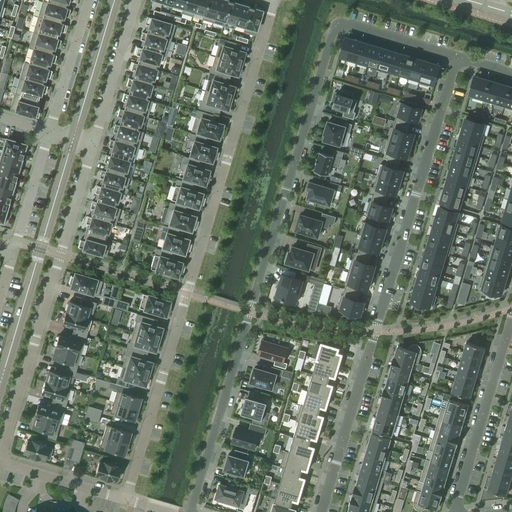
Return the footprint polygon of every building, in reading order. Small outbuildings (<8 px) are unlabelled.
[(42,1),(70,9),(66,8),(68,0),(72,1),(72,0),(47,0),(47,2),(42,1)] [(174,0),(173,5),(183,8),(185,0),(174,0)] [(185,0),(183,8),(182,13),(192,16),(193,11),(196,0),(185,0)] [(196,0),(193,11),(203,14),(202,19),(207,0),(196,0)] [(207,0),(202,19),(213,22),(219,0),(207,0)] [(225,0),(219,0),(213,22),(223,25),(230,1),(227,0),(225,0)] [(37,16),(66,25),(66,24),(61,23),(64,15),(68,17),(70,9),(42,1),(37,16)] [(233,28),(240,4),(233,2),(230,1),(223,25),(233,28)] [(240,4),(233,28),(234,28),(235,24),(245,27),(243,31),(244,31),(251,7),(248,6),(248,7),(240,4)] [(254,8),(251,7),(244,31),(254,34),(261,11),(253,8),(254,8)] [(18,16),(15,26),(21,28),(24,18),(18,16)] [(33,32),(61,40),(57,38),(59,31),(63,32),(66,25),(37,16),(33,32)] [(146,33),(170,40),(175,24),(147,16),(144,24),(149,25),(146,33)] [(170,40),(146,33),(142,31),(140,39),(144,40),(142,48),(166,55),(170,40)] [(28,47),(56,55),(52,54),(54,46),(59,47),(61,40),(33,32),(28,47)] [(358,61),(363,43),(346,37),(340,56),(358,61)] [(215,56),(243,64),(245,56),(243,56),(244,52),(230,48),(231,42),(219,38),(217,44),(218,45),(215,56)] [(363,43),(358,61),(368,64),(373,46),(363,43)] [(373,46),(368,64),(378,67),(377,70),(377,71),(384,49),(373,46)] [(24,62),(52,71),(52,70),(48,69),(50,61),(54,63),(56,55),(28,47),(33,49),(28,63),(24,62)] [(166,55),(142,48),(138,47),(135,54),(139,56),(137,63),(156,69),(161,55),(165,56),(166,55)] [(384,49),(377,71),(388,74),(394,52),(384,49)] [(394,52),(388,74),(389,70),(399,73),(404,55),(394,52)] [(404,55),(399,73),(409,76),(415,58),(404,55)] [(208,72),(221,76),(223,71),(237,75),(238,71),(241,72),(243,64),(215,56),(212,67),(210,66),(208,72)] [(425,61),(415,58),(409,76),(419,79),(418,83),(419,83),(425,61)] [(425,61),(419,83),(429,86),(432,78),(435,79),(438,70),(435,69),(436,65),(436,64),(425,61)] [(19,78),(47,86),(43,84),(45,77),(50,78),(52,71),(24,62),(19,78)] [(156,69),(137,63),(133,62),(131,70),(135,71),(133,79),(152,84),(156,69)] [(205,90),(233,98),(235,91),(233,90),(234,86),(219,82),(221,76),(208,72),(207,79),(208,79),(205,90)] [(152,84),(133,79),(128,77),(126,85),(130,86),(128,94),(147,100),(152,84)] [(484,99),(489,80),(478,77),(473,95),(484,99)] [(19,78),(15,93),(38,100),(41,92),(45,93),(47,86),(19,78)] [(484,99),(494,102),(500,83),(489,80),(484,99)] [(504,105),(510,86),(500,83),(494,102),(504,105)] [(341,95),(336,93),(332,106),(344,110),(342,116),(354,119),(356,112),(354,111),(357,99),(353,98),(354,92),(343,89),(341,95)] [(233,98),(205,90),(201,101),(200,101),(198,107),(211,111),(212,105),(227,109),(228,106),(230,106),(233,98)] [(38,100),(15,93),(10,109),(38,117),(40,109),(36,108),(38,100)] [(152,101),(147,100),(128,94),(124,93),(122,100),(126,102),(123,109),(147,116),(152,101)] [(418,104),(408,101),(407,104),(403,103),(403,102),(402,102),(399,101),(395,114),(396,114),(394,121),(410,125),(412,119),(417,120),(417,121),(418,121),(422,108),(421,108),(417,107),(418,104)] [(161,120),(162,121),(163,121),(164,121),(165,122),(166,122),(167,122),(167,123),(168,123),(169,123),(170,124),(171,124),(172,124),(173,123),(173,121),(174,121),(174,120),(174,119),(174,118),(174,117),(175,117),(175,115),(175,114),(176,112),(176,111),(177,110),(177,109),(177,108),(177,107),(177,106),(178,105),(178,104),(177,104),(176,103),(175,103),(173,103),(172,103),(172,104),(172,105),(172,106),(171,107),(171,108),(170,110),(170,111),(169,113),(169,114),(168,116),(167,116),(164,115),(163,115),(162,115),(162,118),(161,118),(161,119),(161,120)] [(147,116),(123,109),(119,108),(117,116),(121,117),(119,125),(138,130),(142,116),(147,117),(147,116)] [(210,114),(197,110),(191,130),(218,138),(219,135),(222,136),(224,128),(221,127),(222,124),(208,120),(210,114)] [(466,118),(462,129),(484,135),(481,134),(484,123),(466,118)] [(154,135),(162,137),(167,122),(158,120),(154,135)] [(322,141),(341,146),(341,145),(344,146),(348,132),(349,132),(352,124),(346,122),(345,125),(327,120),(323,135),(324,135),(322,141)] [(410,125),(394,121),(393,127),(391,127),(388,139),(411,145),(414,133),(413,133),(408,132),(410,125)] [(114,140),(138,147),(143,132),(138,130),(119,125),(115,123),(112,131),(117,132),(114,140)] [(481,146),(484,135),(462,129),(459,139),(481,146)] [(203,137),(190,133),(186,146),(192,148),(190,155),(211,162),(212,158),(215,159),(217,151),(215,150),(216,147),(201,143),(203,137)] [(3,150),(22,156),(24,151),(26,152),(28,145),(6,139),(3,150)] [(138,147),(114,140),(110,139),(108,146),(112,148),(110,155),(129,161),(130,156),(135,158),(138,147)] [(383,157),(399,162),(401,156),(406,157),(407,158),(411,145),(388,139),(384,151),(385,151),(383,157)] [(478,156),(481,146),(459,139),(456,149),(478,156)] [(475,166),(478,156),(456,149),(453,160),(475,166)] [(22,156),(3,150),(0,158),(0,161),(21,167),(23,161),(21,161),(22,156)] [(328,174),(334,155),(320,151),(314,170),(328,174)] [(129,161),(110,155),(106,154),(103,162),(107,163),(105,171),(124,176),(129,161)] [(196,160),(183,156),(180,169),(185,171),(183,178),(204,184),(205,181),(208,182),(210,174),(208,173),(209,170),(194,166),(196,160)] [(399,162),(383,157),(383,158),(387,159),(385,165),(384,164),(380,176),(377,175),(400,182),(403,170),(402,170),(398,168),(399,162)] [(472,177),(475,166),(453,160),(450,170),(472,177)] [(21,167),(0,161),(0,172),(16,178),(17,173),(20,174),(21,167)] [(101,186),(120,192),(121,187),(126,188),(129,178),(124,176),(105,171),(101,169),(99,177),(103,178),(101,186)] [(469,187),(472,177),(450,170),(447,181),(465,186),(469,187)] [(16,178),(0,172),(0,184),(15,189),(17,183),(14,182),(16,178)] [(369,193),(389,199),(390,193),(395,194),(396,194),(400,182),(377,175),(373,187),(371,186),(369,193)] [(170,199),(198,207),(199,204),(201,205),(204,197),(201,196),(202,193),(188,189),(190,183),(177,179),(170,199)] [(335,189),(340,191),(342,185),(330,181),(328,187),(310,182),(308,189),(310,190),(307,198),(330,205),(335,189)] [(465,187),(469,188),(469,187),(465,186),(447,181),(444,191),(462,196),(465,187)] [(149,182),(147,188),(153,190),(155,184),(149,182)] [(15,189),(0,184),(0,196),(9,199),(11,195),(13,196),(15,189)] [(120,192),(101,186),(96,185),(94,192),(98,194),(96,201),(115,207),(120,192)] [(129,210),(129,211),(130,212),(136,213),(137,213),(137,212),(137,211),(138,208),(138,207),(139,206),(139,205),(140,203),(140,200),(140,199),(141,199),(140,197),(141,196),(141,195),(142,194),(141,193),(141,192),(139,192),(138,192),(138,191),(137,191),(136,192),(135,193),(135,195),(136,195),(136,196),(137,196),(137,197),(136,196),(135,196),(134,196),(133,196),(133,197),(133,198),(133,199),(132,199),(132,202),(131,202),(131,205),(130,206),(130,208),(129,209),(129,210)] [(444,191),(441,202),(459,207),(462,196),(444,191)] [(389,199),(369,193),(368,193),(372,195),(371,201),(370,200),(366,213),(370,214),(383,218),(388,219),(388,220),(392,207),(391,207),(387,205),(389,199)] [(9,199),(0,196),(0,208),(8,211),(10,205),(8,204),(9,199)] [(91,217),(115,224),(120,208),(115,207),(96,201),(92,200),(90,208),(94,209),(91,217)] [(164,222),(191,230),(192,227),(194,228),(197,220),(194,219),(195,216),(181,212),(183,206),(170,202),(164,222)] [(436,217),(454,222),(458,211),(439,206),(436,217)] [(8,211),(0,208),(0,221),(5,223),(7,216),(4,215),(5,211),(8,212),(8,211)] [(511,211),(506,209),(503,221),(504,221),(511,223),(511,211)] [(298,224),(296,230),(318,237),(322,225),(328,227),(329,223),(333,224),(336,217),(323,213),(320,220),(301,214),(301,216),(299,215),(297,223),(298,224)] [(383,218),(370,214),(368,223),(363,221),(360,233),(382,240),(386,228),(385,228),(380,226),(383,218)] [(115,224),(91,217),(87,215),(85,223),(89,224),(87,232),(105,238),(110,223),(115,225),(115,224)] [(436,217),(433,227),(455,234),(457,227),(458,223),(454,222),(436,217)] [(498,235),(511,239),(511,227),(502,225),(502,224),(498,235)] [(176,229),(163,225),(159,238),(164,240),(162,247),(184,253),(185,250),(188,251),(190,243),(187,242),(188,239),(174,235),(176,229)] [(455,234),(433,227),(430,238),(452,244),(455,234)] [(105,238),(87,232),(84,240),(80,239),(78,247),(106,255),(109,245),(103,243),(105,238)] [(378,252),(379,252),(382,240),(360,233),(360,234),(363,235),(358,252),(355,252),(371,257),(373,250),(378,252)] [(492,244),(492,245),(511,250),(511,239),(498,235),(495,245),(492,244)] [(123,236),(119,248),(125,250),(129,238),(123,236)] [(452,244),(430,238),(427,248),(449,254),(452,244)] [(308,244),(306,250),(292,246),(291,252),(289,252),(288,253),(287,253),(285,260),(286,260),(286,262),(309,269),(311,260),(317,262),(321,248),(308,244)] [(511,256),(511,250),(492,245),(489,255),(511,262),(511,256)] [(156,248),(150,268),(177,276),(178,273),(181,274),(183,266),(180,265),(181,262),(167,258),(169,252),(156,248)] [(427,248),(424,258),(442,264),(445,254),(449,255),(449,254),(427,248)] [(374,264),(374,265),(369,263),(371,257),(355,252),(353,258),(352,258),(349,270),(371,277),(375,265),(374,264)] [(489,255),(486,266),(507,272),(511,262),(489,255)] [(442,264),(424,258),(421,269),(439,274),(442,264)] [(507,272),(486,266),(483,276),(504,282),(507,272)] [(439,274),(421,269),(418,279),(436,284),(439,274)] [(368,289),(371,277),(349,270),(345,282),(346,283),(344,289),(360,294),(362,287),(367,289),(368,289)] [(295,303),(302,280),(308,282),(310,275),(297,272),(295,277),(283,274),(276,297),(295,303)] [(71,275),(69,283),(71,284),(70,287),(97,295),(102,281),(75,273),(74,276),(71,275)] [(504,282),(483,276),(479,287),(488,289),(487,292),(496,294),(496,292),(501,293),(504,282)] [(436,284),(418,279),(415,289),(436,296),(437,295),(433,294),(436,284)] [(360,294),(344,289),(343,295),(341,295),(338,307),(341,308),(340,310),(341,311),(342,309),(346,310),(345,312),(355,315),(355,313),(359,314),(359,316),(360,316),(364,301),(363,301),(358,300),(360,294)] [(424,307),(425,304),(433,307),(436,296),(415,289),(411,300),(416,302),(415,304),(424,307)] [(169,304),(170,301),(143,293),(138,307),(165,316),(166,312),(169,313),(171,305),(169,304)] [(126,310),(128,304),(128,303),(103,295),(101,303),(114,307),(114,306),(126,310)] [(65,312),(91,320),(94,309),(96,302),(82,298),(81,304),(69,301),(66,312),(65,311),(65,312)] [(315,312),(323,313),(326,305),(318,303),(315,312)] [(91,320),(65,312),(62,323),(74,327),(72,333),(86,337),(91,320)] [(132,331),(161,340),(163,332),(161,331),(162,328),(147,323),(149,317),(136,313),(134,320),(136,320),(132,331)] [(161,340),(132,331),(129,342),(128,342),(126,348),(139,352),(140,346),(155,351),(156,347),(158,347),(161,340)] [(86,337),(72,333),(70,339),(58,335),(55,347),(81,354),(86,337)] [(275,360),(274,365),(286,368),(287,363),(283,362),(288,348),(262,340),(258,355),(275,360)] [(483,358),(486,347),(467,342),(464,352),(483,358)] [(317,359),(339,365),(343,349),(322,343),(317,359)] [(393,356),(418,363),(421,352),(421,350),(421,349),(421,348),(420,347),(419,346),(419,345),(417,344),(416,344),(414,344),(412,345),(411,345),(410,346),(409,347),(408,348),(408,349),(398,346),(395,356),(394,356),(393,356)] [(81,354),(55,347),(52,358),(64,361),(62,367),(76,371),(77,365),(80,355),(81,355),(81,354)] [(122,366),(150,374),(153,366),(150,366),(151,362),(137,358),(139,352),(126,348),(124,354),(125,355),(122,366)] [(464,352),(461,362),(480,367),(483,358),(464,352)] [(393,356),(390,367),(410,372),(413,363),(418,364),(418,363),(393,356)] [(339,365),(317,359),(312,374),(334,381),(339,365)] [(460,362),(457,371),(476,377),(479,367),(460,362)] [(150,374),(122,366),(119,377),(118,376),(116,383),(128,387),(130,381),(145,385),(146,381),(148,382),(150,374)] [(255,368),(254,367),(254,368),(250,381),(250,382),(251,382),(271,388),(272,389),(272,388),(276,375),(276,374),(282,376),(284,370),(272,366),(270,372),(255,368)] [(45,381),(70,388),(71,388),(70,387),(73,377),(74,378),(74,377),(80,378),(81,373),(76,371),(62,367),(60,373),(48,370),(45,380),(45,381)] [(388,377),(407,383),(410,372),(390,367),(391,367),(388,377)] [(457,371),(455,381),(473,387),(476,377),(457,371)] [(334,381),(312,374),(308,390),(329,396),(334,381)] [(96,377),(96,379),(94,384),(108,388),(110,381),(96,377)] [(384,387),(404,393),(407,383),(388,377),(385,387),(384,387)] [(70,388),(45,381),(41,392),(53,396),(52,401),(65,405),(70,388)] [(470,397),(473,387),(455,381),(451,391),(470,397)] [(384,387),(381,398),(401,404),(404,393),(384,387)] [(113,401),(139,409),(139,408),(141,403),(139,403),(141,397),(116,390),(113,401)] [(303,405),(301,404),(301,405),(325,412),(329,396),(308,390),(303,405)] [(249,397),(248,399),(248,401),(245,400),(241,413),(253,417),(253,420),(264,423),(267,412),(265,411),(267,402),(263,401),(264,398),(253,395),(252,398),(249,397)] [(401,404),(381,398),(382,398),(379,408),(398,414),(401,404)] [(441,407),(465,414),(468,404),(449,398),(446,408),(441,407)] [(65,405),(52,401),(50,408),(38,404),(34,415),(60,423),(65,405)] [(139,409),(113,401),(110,413),(134,420),(136,414),(137,415),(139,410),(139,409)] [(86,412),(100,416),(102,409),(88,405),(86,412)] [(325,412),(301,405),(296,420),(320,427),(325,412)] [(438,418),(462,425),(465,414),(441,407),(438,418)] [(376,419),(395,424),(398,414),(379,408),(376,419)] [(100,416),(86,412),(84,419),(97,423),(100,416)] [(60,423),(34,415),(34,416),(35,416),(31,427),(43,430),(41,436),(55,440),(57,434),(60,423)] [(435,428),(460,435),(459,435),(462,425),(438,418),(435,428)] [(373,429),(391,435),(395,424),(376,419),(373,429)] [(316,443),(320,427),(296,420),(296,421),(298,421),(294,436),(316,443)] [(259,433),(265,435),(267,427),(254,423),(251,431),(237,427),(236,429),(235,429),(232,436),(234,436),(232,442),(254,449),(259,433)] [(103,436),(129,443),(130,438),(129,437),(130,432),(106,424),(103,436)] [(503,437),(511,439),(511,428),(506,426),(503,437)] [(432,438),(457,446),(460,435),(435,428),(432,438)] [(369,443),(387,449),(391,438),(372,433),(369,443)] [(129,443),(103,436),(99,447),(124,454),(125,449),(127,449),(128,444),(129,444),(129,443)] [(316,443),(294,436),(289,451),(285,450),(311,458),(316,443)] [(511,450),(511,439),(503,437),(500,447),(511,450)] [(69,444),(76,446),(82,448),(84,442),(71,438),(69,444)] [(429,449),(453,456),(456,446),(457,446),(432,438),(429,449)] [(27,440),(23,452),(28,453),(28,454),(39,458),(40,457),(44,458),(49,459),(53,448),(48,446),(43,445),(44,443),(32,440),(32,441),(27,440)] [(366,453),(384,459),(387,449),(369,443),(366,453)] [(71,460),(76,446),(69,444),(65,458),(71,460)] [(76,446),(71,460),(78,462),(82,448),(76,446)] [(497,458),(511,461),(511,450),(500,447),(497,458)] [(224,469),(225,470),(229,471),(228,474),(236,476),(237,473),(243,475),(244,476),(244,475),(249,461),(249,460),(248,460),(247,459),(249,453),(235,449),(233,455),(229,454),(228,454),(228,455),(227,460),(225,464),(226,464),(224,469)] [(425,459),(449,466),(453,456),(429,449),(428,449),(433,451),(430,460),(426,459),(425,459)] [(285,450),(280,466),(306,474),(311,458),(285,450)] [(366,453),(363,464),(381,469),(384,459),(366,453)] [(494,468),(511,473),(511,461),(497,458),(494,468)] [(422,469),(446,477),(449,466),(425,459),(422,469)] [(99,462),(95,473),(100,475),(100,476),(111,479),(112,478),(116,479),(120,468),(115,466),(115,465),(104,461),(103,463),(99,462)] [(360,474),(383,481),(386,470),(381,469),(363,464),(360,474)] [(302,489),(306,474),(280,466),(285,468),(280,483),(302,489)] [(491,478),(509,484),(511,475),(511,473),(494,468),(491,478)] [(419,480),(443,487),(446,477),(422,469),(419,480)] [(356,484),(380,491),(383,481),(360,474),(356,484)] [(488,489),(506,495),(509,484),(491,478),(488,489)] [(220,483),(216,497),(218,498),(217,500),(244,508),(249,492),(257,494),(259,488),(231,480),(229,486),(220,483)] [(421,491),(442,497),(445,487),(443,487),(419,480),(424,482),(421,491)] [(297,505),(302,489),(280,483),(276,498),(271,497),(297,505)] [(352,495),(377,502),(380,491),(356,484),(355,484),(352,495)] [(419,510),(420,510),(421,510),(423,509),(424,509),(425,508),(425,507),(426,506),(427,505),(437,508),(440,498),(441,498),(442,497),(421,491),(416,490),(413,501),(414,501),(414,502),(413,504),(414,504),(414,506),(414,507),(416,508),(416,509),(418,509),(419,510)] [(13,511),(14,511),(14,510),(15,508),(15,506),(16,504),(17,502),(18,501),(18,499),(8,493),(7,496),(6,498),(5,501),(4,504),(3,507),(2,509),(2,511),(13,511)] [(350,506),(370,511),(373,511),(377,502),(352,495),(349,505),(350,506)] [(294,511),(297,505),(271,497),(266,511),(294,511)] [(394,510),(400,511),(404,499),(398,498),(394,510)]
